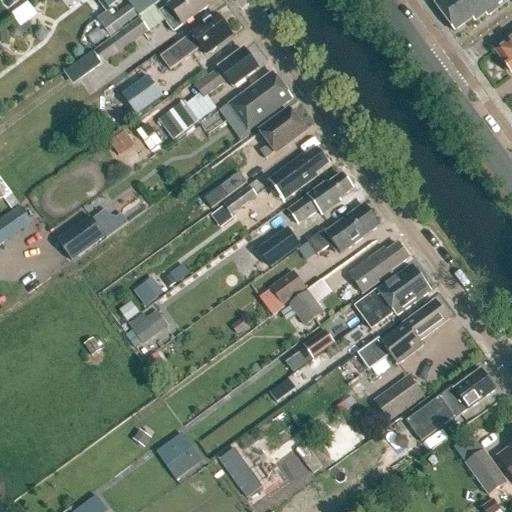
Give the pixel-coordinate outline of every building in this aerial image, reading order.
[(159,14),(174,34),(212,6),(207,0),(178,0),(168,8),(168,7),(159,14)] [(438,0),(440,1),(434,5),(455,34),(473,21),(475,23),(485,15),(487,18),(511,0),(438,0)] [(17,24),(34,12),(28,4),(11,16),(14,20),(17,24)] [(121,30),(137,18),(129,6),(113,18),(108,12),(97,20),(110,39),(121,31),(121,30)] [(29,23),(38,17),(34,12),(17,24),(14,20),(11,30),(28,35),(31,24),(29,23)] [(206,58),(233,38),(231,35),(232,32),(228,27),(225,26),(218,17),(161,59),(171,72),(179,66),(200,50),(206,58)] [(73,87),(148,32),(140,20),(93,54),(92,53),(64,74),(73,87)] [(511,40),(495,52),(511,75),(511,40)] [(207,98),(229,82),(234,89),(259,70),(245,52),(195,89),(200,96),(204,101),(207,98)] [(162,70),(138,87),(152,106),(176,89),(162,70)] [(241,133),(244,136),(292,101),(273,75),(230,107),(246,129),(241,133)] [(204,101),(200,96),(172,116),(171,115),(160,122),(173,140),(216,110),(207,98),(204,101)] [(128,115),(129,111),(112,110),(111,122),(127,124),(128,122),(128,115)] [(266,161),(304,133),(290,113),(261,134),(270,146),(260,153),(266,161)] [(151,153),(162,144),(156,136),(144,145),(151,153)] [(311,178),(321,171),(329,165),(318,150),(305,160),(303,158),(270,183),(284,202),(313,180),(311,178)] [(239,174),(204,200),(212,210),(247,184),(239,174)] [(329,186),(327,184),(288,212),(298,226),(318,212),(322,218),(347,200),(345,198),(354,192),(350,187),(351,185),(348,180),(345,180),(342,176),(329,186)] [(231,217),(257,198),(249,188),(223,207),(231,217)] [(365,207),(328,234),(326,231),(308,244),(318,257),(334,245),(341,256),(380,228),(365,207)] [(90,217),(56,242),(72,263),(106,239),(90,217)] [(298,245),(286,229),(257,250),(269,267),(298,245)] [(398,245),(387,253),(385,249),(349,275),(364,296),(392,275),(391,273),(409,260),(398,245)] [(364,322),(421,280),(411,267),(355,309),(364,322)] [(293,273),(270,290),(282,307),(306,290),(293,273)] [(151,277),(132,291),(144,307),(163,293),(151,277)] [(431,293),(421,280),(364,322),(372,332),(394,315),(396,319),(431,293)] [(289,306),(305,328),(324,314),(308,292),(289,306)] [(127,324),(139,315),(131,303),(127,306),(125,303),(117,309),(127,324)] [(431,335),(449,322),(445,317),(446,314),(442,308),(439,308),(435,303),(417,317),(415,314),(402,324),(404,326),(382,343),(401,369),(423,352),(420,347),(433,338),(431,335)] [(129,326),(143,346),(157,335),(143,316),(129,326)] [(237,336),(247,329),(241,321),(232,328),(237,336)] [(313,360),(334,345),(324,332),(303,348),(305,350),(313,360)] [(369,372),(390,356),(379,341),(357,356),(369,372)] [(300,370),(313,360),(305,350),(292,360),(300,370)] [(299,389),(308,382),(301,371),(291,378),(299,389)] [(496,391),(481,372),(455,391),(454,389),(439,400),(455,422),(468,412),(496,391)] [(401,416),(425,398),(412,381),(388,399),(401,416)] [(145,450),(152,440),(140,432),(133,441),(145,450)] [(511,476),(511,447),(498,458),(511,476)] [(180,459),(189,472),(202,463),(193,450),(180,459)] [(464,465),(488,498),(507,484),(484,451),(464,465)] [(107,511),(96,497),(76,511),(107,511)] [(493,501),(481,509),(482,511),(499,511),(500,511),(493,501)]
